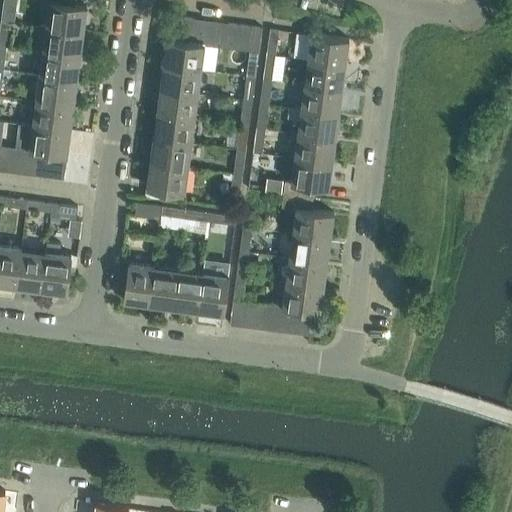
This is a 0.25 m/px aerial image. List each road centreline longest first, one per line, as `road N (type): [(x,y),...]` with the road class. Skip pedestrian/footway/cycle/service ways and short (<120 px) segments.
road 1 (residential): [(396,3),(350,355),(341,367),(83,337)]
road 2 (residential): [(83,337),(133,0)]
